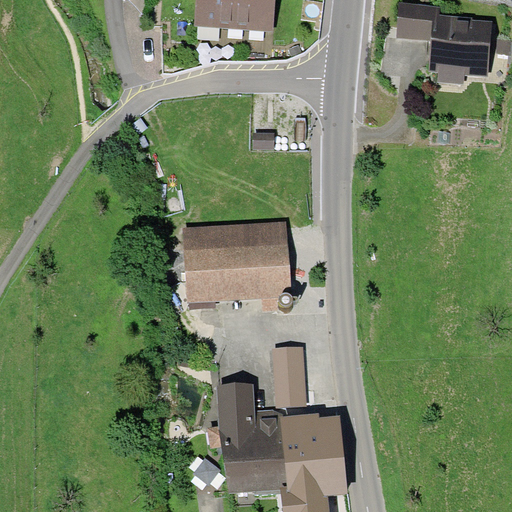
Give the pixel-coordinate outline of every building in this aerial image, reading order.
[(196,0),(195,26),(273,32),(275,0),(196,0)] [(441,5),(399,2),(396,38),(432,41),(429,71),(439,72),(438,81),(465,84),(465,75),(488,77),(493,22),(472,20),(472,18),(440,15),(441,5)] [(511,39),(497,38),(496,55),(511,56),(511,39)] [(275,133),(253,132),(253,149),(274,150),(275,133)] [(286,220),(182,228),(188,303),(190,303),(215,301),(261,298),(278,297),(291,296),(286,220)] [(279,310),(278,297),(261,298),(262,311),(279,310)] [(272,349),(276,409),(283,408),(307,407),(303,347),(272,349)] [(254,383),(217,386),(219,426),(219,430),(222,446),(230,492),(281,489),(283,511),(329,511),(328,495),(348,494),(341,416),(319,417),(319,413),(284,416),(283,408),(276,409),(255,410),(254,383)] [(219,430),(219,426),(207,428),(211,448),(222,446),(219,430)]
